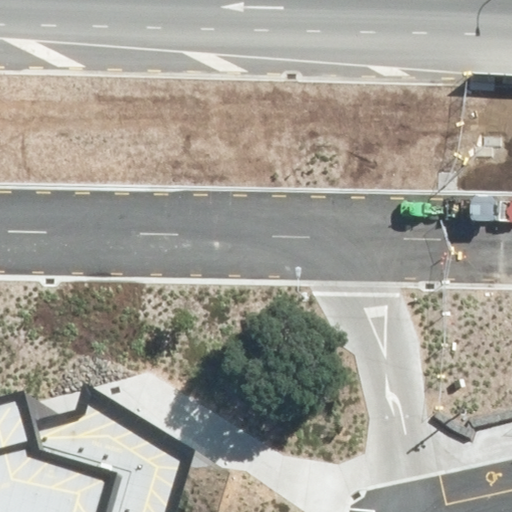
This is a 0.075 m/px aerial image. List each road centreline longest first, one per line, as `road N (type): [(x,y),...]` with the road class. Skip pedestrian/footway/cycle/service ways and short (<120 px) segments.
road 1 (unclassified): [(511,44),(0,27)]
road 2 (tertiary): [(511,245),(0,237)]
